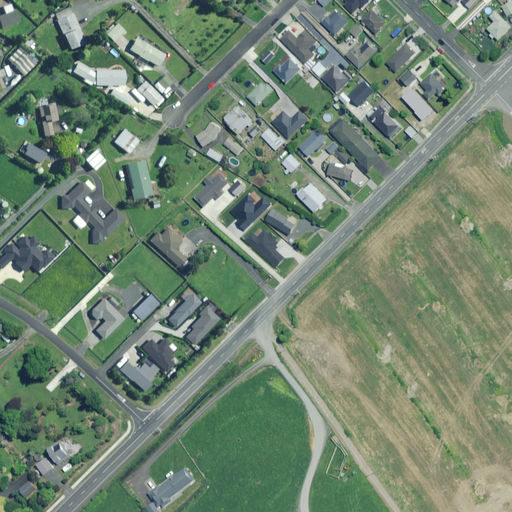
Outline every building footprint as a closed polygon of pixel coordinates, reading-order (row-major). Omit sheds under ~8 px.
[(368,0),(367,0),(353,0),(351,3),(358,10),(368,0)] [(511,13),(511,0),(509,0),(507,1),(508,3),(502,6),(507,16),(511,13)] [(85,42),(68,7),(53,14),(58,23),(56,23),(69,49),(85,42)] [(350,21),(337,9),(323,23),(336,35),(350,21)] [(19,22),(14,10),(0,16),(0,25),(2,30),(19,22)] [(385,24),(372,10),(362,20),(375,34),(380,30),(379,29),(385,24)] [(511,27),(496,11),(490,17),(495,22),(488,29),(492,33),(490,35),(493,39),(495,37),(499,40),(511,27)] [(124,31),(116,23),(104,33),(112,42),(124,31)] [(363,31),(357,25),(350,32),(355,38),(363,31)] [(317,42),(305,31),(298,39),(289,31),(282,39),(307,63),(314,56),(309,50),(317,42)] [(164,55),(135,38),(129,50),(138,56),(135,60),(144,65),(147,60),(157,66),(164,55)] [(378,50),(369,41),(359,50),(356,46),(346,55),(359,68),(378,50)] [(32,60),(18,47),(6,59),(23,76),(38,61),(34,57),(32,60)] [(301,69),(288,57),(274,71),(287,84),(301,69)] [(327,69),(319,62),(312,69),(319,77),(327,69)] [(349,80),(335,66),(323,78),(337,92),(349,80)] [(123,71),(95,70),(95,85),(122,86),(123,71)] [(417,78),(410,71),(401,79),(408,86),(417,78)] [(445,90),(432,74),(421,83),(428,92),(424,95),(428,101),(437,93),(439,95),(445,90)] [(319,82),(313,76),(306,82),(312,88),(319,82)] [(157,81),(153,85),(161,93),(172,82),(167,77),(159,84),(157,81)] [(160,98),(144,81),(135,90),(151,106),(160,98)] [(265,86),(262,82),(248,96),(257,106),(274,89),(268,84),(265,86)] [(407,100),(400,91),(395,95),(402,105),(407,100)] [(129,99),(121,95),(118,101),(126,105),(129,99)] [(56,120),(53,104),(37,107),(43,136),(53,134),(50,121),(56,120)] [(401,127),(380,105),(379,104),(372,111),(374,113),(371,117),(367,113),(361,119),(369,127),(375,122),(390,138),(401,127)] [(253,122),(239,105),(224,118),(238,135),(253,122)] [(381,158),(342,117),(329,130),(368,170),(381,158)] [(221,129),(212,123),(207,130),(197,136),(203,147),(213,141),(221,129)] [(255,138),(262,130),(256,125),(249,133),(255,138)] [(417,133),(411,126),(406,131),(412,138),(417,133)] [(138,141),(123,129),(113,142),(128,154),(138,141)] [(271,131),(270,129),(262,135),(276,151),(286,142),(281,136),(278,139),(274,134),(276,132),(274,129),(271,131)] [(327,139),(318,130),(300,148),(309,157),(317,149),(327,139)] [(243,149),(229,138),(224,144),(238,155),(243,149)] [(331,154),(339,146),(333,141),(326,149),(331,154)] [(351,160),(340,147),(334,153),(346,165),(351,160)] [(224,156),(212,149),(208,155),(220,162),(224,156)] [(103,161),(94,150),(83,160),(93,170),(103,161)] [(287,175),(290,172),(292,173),(301,164),(291,155),(282,164),(287,169),(284,172),(287,175)] [(151,197),(144,161),(126,165),(131,189),(130,189),(133,200),(151,197)] [(352,171),(331,165),(328,175),(350,181),(352,171)] [(293,182),(290,179),(286,183),(293,189),(298,183),(295,180),(293,182)] [(102,236),(105,239),(124,218),(115,209),(103,221),(95,213),(97,211),(91,205),(89,207),(81,199),(90,190),(80,181),(66,196),(60,196),(60,210),(70,210),(73,206),(80,213),(77,216),(77,215),(71,221),(79,230),(87,222),(94,228),(91,230),(91,243),(101,244),(102,236)] [(328,200),(312,184),(305,190),(304,188),(297,195),(315,212),(328,200)] [(263,193),(250,185),(243,196),(256,204),(263,193)] [(268,207),(260,206),(259,210),(247,209),(246,221),(253,222),(253,227),(262,228),(263,224),(281,226),(282,213),(268,211),(268,207)] [(239,232),(228,223),(224,227),(235,237),(239,232)] [(181,242),(166,228),(160,235),(156,232),(148,240),(178,267),(186,258),(175,248),(181,242)] [(302,231),(292,228),(289,237),(300,240),(302,231)] [(157,304),(147,294),(131,311),(141,320),(157,304)] [(199,303),(191,294),(166,320),(175,328),(199,303)] [(102,298),(94,306),(95,307),(91,311),(91,312),(90,313),(90,314),(90,315),(91,316),(92,317),(92,318),(93,319),(94,319),(95,319),(96,320),(97,320),(98,319),(99,319),(100,318),(103,321),(94,330),(103,340),(123,320),(102,298)] [(218,320),(204,307),(197,314),(200,316),(190,327),(192,330),(184,338),(193,346),(218,320)] [(169,344),(163,339),(156,346),(150,340),(142,348),(167,373),(174,365),(169,361),(172,358),(168,354),(172,351),(167,347),(169,344)] [(135,371),(125,362),(118,370),(130,381),(131,380),(144,392),(150,384),(147,382),(157,370),(152,364),(148,369),(142,363),(135,371)] [(71,457),(62,440),(48,448),(58,464),(71,457)] [(54,469),(46,458),(36,465),(43,476),(54,469)] [(161,511),(160,510),(158,507),(162,505),(164,508),(173,501),(171,498),(193,481),(184,469),(159,488),(158,486),(149,493),(155,501),(147,507),(150,511),(161,511)] [(36,489),(30,481),(19,490),(26,498),(36,489)]
